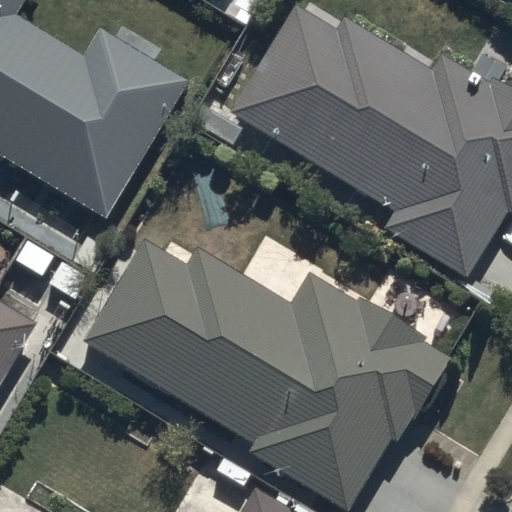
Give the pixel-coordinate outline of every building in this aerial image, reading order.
[(0,0),(0,151),(107,218),(194,77),(107,23),(86,56),(18,14),(26,0),(0,0)] [(294,2),(229,109),(399,212),(388,230),(470,279),(511,210),(511,90),(496,81),(488,94),(467,82),(475,69),(445,51),(435,68),(348,15),(339,30),(294,2)] [(148,239),(85,339),(256,444),(253,450),(350,510),(394,439),(401,443),(452,358),(425,344),(429,337),(363,298),(360,303),(313,272),(292,304),(202,247),(190,266),(148,239)] [(0,394),(41,322),(0,298),(0,394)] [(3,511),(0,510),(0,511),(295,511),(256,488),(241,511),(3,511)]
